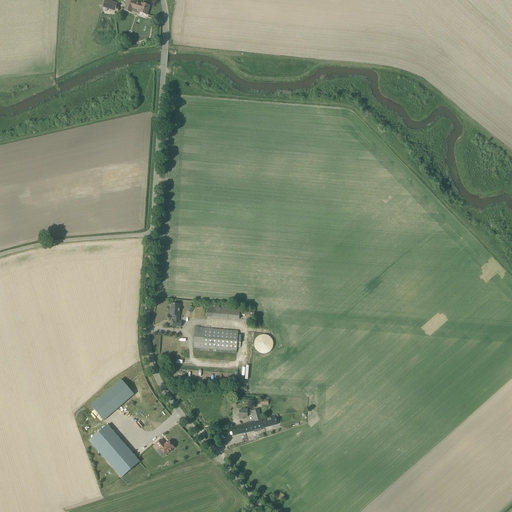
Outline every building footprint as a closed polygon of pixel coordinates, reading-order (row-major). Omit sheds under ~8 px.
[(117,4),(105,0),(103,7),(108,9),(109,9),(112,10),(115,11),(116,8),(117,4)] [(130,0),(127,0),(126,4),(124,11),(130,13),(132,8),(139,10),(138,13),(147,15),(149,6),(141,4),(134,2),(134,1),(130,0)] [(179,322),(180,305),(171,304),(171,311),(170,311),(169,316),(174,316),(174,321),(173,321),(173,326),(181,327),(182,322),(179,322)] [(207,307),(206,315),(206,317),(239,320),(239,315),(254,316),(254,311),(240,310),(240,307),(236,306),(236,309),(207,307)] [(236,352),(238,331),(195,328),(194,348),(236,352)] [(255,350),(257,352),(259,353),(261,354),(264,354),(266,354),(269,353),(271,351),(272,349),(273,347),(273,344),(273,342),(272,340),(270,338),(268,336),(266,335),(264,335),(261,335),(259,336),(257,338),(255,340),(254,342),(254,345),(254,347),(255,350)] [(121,380),(91,406),(104,421),(134,395),(121,380)] [(247,411),(247,409),(243,409),(243,411),(239,411),(239,417),(247,417),(247,414),(253,414),(255,422),(261,420),(258,409),(252,411),(247,411)] [(275,416),(261,420),(255,422),(242,425),(236,427),(231,428),(233,436),(244,432),(244,433),(277,424),(275,416)] [(137,467),(107,429),(88,444),(119,482),(137,467)] [(157,442),(150,447),(154,452),(155,451),(161,457),(170,450),(164,443),(161,446),(157,442)] [(279,489),(269,498),(275,504),(285,495),(279,489)]
